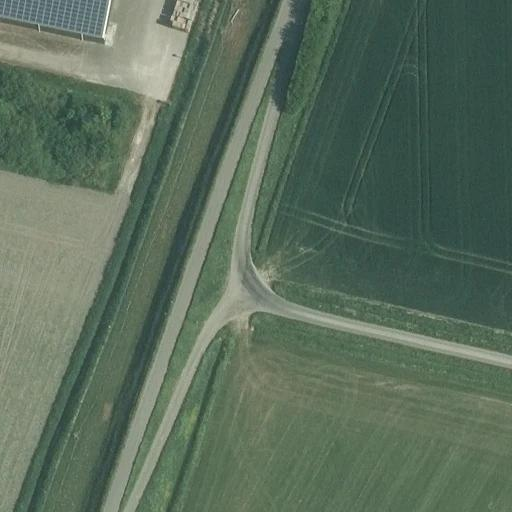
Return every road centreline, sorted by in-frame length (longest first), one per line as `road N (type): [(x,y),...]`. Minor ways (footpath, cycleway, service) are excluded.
road 1 (unclassified): [(297,0),(115,511)]
road 2 (unclassified): [(235,297),(243,225),(301,0)]
road 3 (unclassified): [(511,365),(235,297)]
road 4 (unclassified): [(131,511),(198,351),(235,297)]
